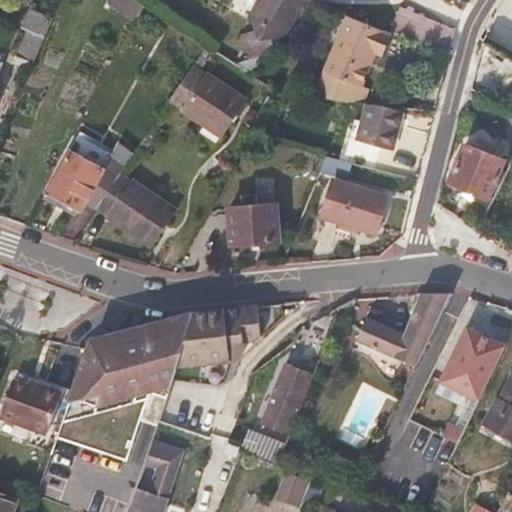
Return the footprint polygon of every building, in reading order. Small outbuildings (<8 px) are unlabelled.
[(288,47),(317,0),(261,0),(248,22),(288,47)] [(34,62),(51,19),(33,12),(26,29),(33,31),(22,57),(34,62)] [(389,37),(347,19),(326,71),(367,89),(389,37)] [(449,55),(456,29),(441,22),(431,47),(449,55)] [(198,58),(207,46),(199,40),(191,54),(198,58)] [(511,106),(511,59),(485,42),(474,88),(510,106),(511,106)] [(209,60),(207,58),(213,49),(207,46),(198,58),(193,67),(201,72),(209,60)] [(441,84),(449,55),(431,47),(420,76),(441,84)] [(245,100),(201,72),(193,67),(172,98),(184,106),(181,109),(222,134),(245,100)] [(434,110),(437,97),(407,94),(404,106),(434,110)] [(392,148),(402,111),(370,102),(364,124),(359,141),(377,145),(392,148)] [(511,158),(511,106),(510,106),(496,133),(511,140),(504,155),(511,158)] [(359,141),(364,124),(354,122),(347,147),(374,154),(377,145),(359,141)] [(148,154),(161,134),(152,128),(139,148),(148,154)] [(465,145),(451,182),(491,197),(505,161),(465,145)] [(103,170),(70,151),(48,190),(82,209),(103,170)] [(368,181),(371,168),(326,156),(321,169),(368,181)] [(153,246),(177,211),(122,173),(98,209),(153,246)] [(388,195),(336,179),(325,216),(377,232),(388,195)] [(281,241),(278,205),(231,209),(234,245),(281,241)] [(417,366),(453,293),(423,294),(406,334),(396,357),(417,366)] [(292,434),(342,308),(306,326),(295,344),(262,421),(292,434)] [(84,345),(71,392),(68,418),(218,376),(249,343),(254,313),(172,321),(84,345)] [(396,357),(406,334),(367,318),(358,341),(396,357)] [(501,345),(463,326),(435,380),(473,399),(501,345)] [(511,376),(500,397),(498,396),(484,424),(511,438),(511,376)] [(43,388),(15,378),(1,416),(49,433),(63,391),(45,384),(43,388)] [(243,413),(251,391),(239,387),(232,409),(243,413)] [(280,465),(288,443),(251,429),(245,444),(243,451),(280,465)] [(180,463),(183,455),(168,450),(165,458),(180,463)] [(174,511),(176,505),(170,503),(182,464),(180,463),(165,458),(162,457),(149,496),(142,493),(135,511),(174,511)] [(355,492),(368,466),(343,458),(333,484),(335,485),(355,492)] [(273,501),(297,511),(309,484),(285,474),(273,501)] [(499,511),(501,508),(510,493),(491,483),(479,505),(492,511),(499,511)] [(511,511),(511,488),(510,493),(501,508),(508,511),(511,511)] [(0,511),(16,511),(22,499),(0,491),(0,511)]
